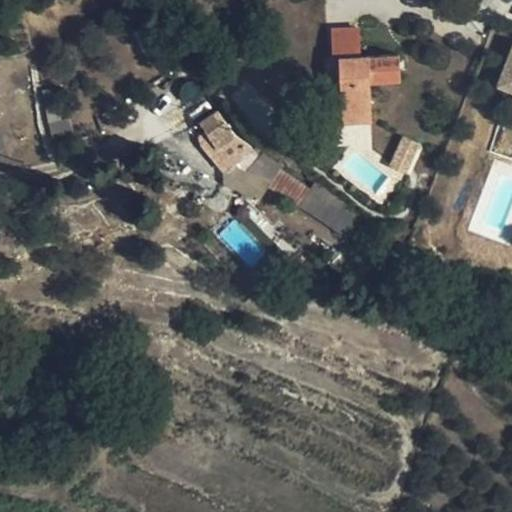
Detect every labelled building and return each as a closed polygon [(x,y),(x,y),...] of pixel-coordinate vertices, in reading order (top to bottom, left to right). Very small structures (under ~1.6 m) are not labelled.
[(353,56),(353,28),(335,29),(336,56),(342,56),(344,111),(372,110),(371,80),(401,79),(400,54),(353,56)] [(511,56),(501,86),(511,90),(511,56)] [(236,135),(219,110),(201,122),(206,130),(202,136),(204,143),(226,168),(233,162),(237,164),(250,151),(252,148),(246,142),(236,135)] [(372,120),(372,110),(344,111),(344,121),(372,120)] [(420,143),(404,136),(391,164),(407,172),(420,143)] [(258,160),(250,151),(237,164),(245,172),(258,160)]
